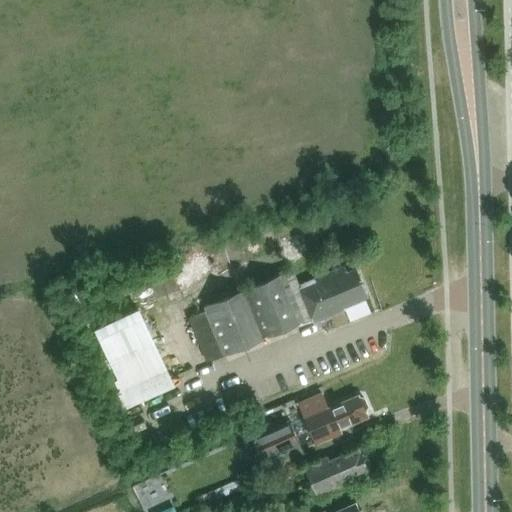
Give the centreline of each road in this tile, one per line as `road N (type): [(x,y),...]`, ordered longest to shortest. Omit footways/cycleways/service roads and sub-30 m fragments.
road 1 (primary): [(478,209),(485,511)]
road 2 (primary): [(446,0),(478,209)]
road 3 (primary): [(478,209),(483,137),(475,0)]
